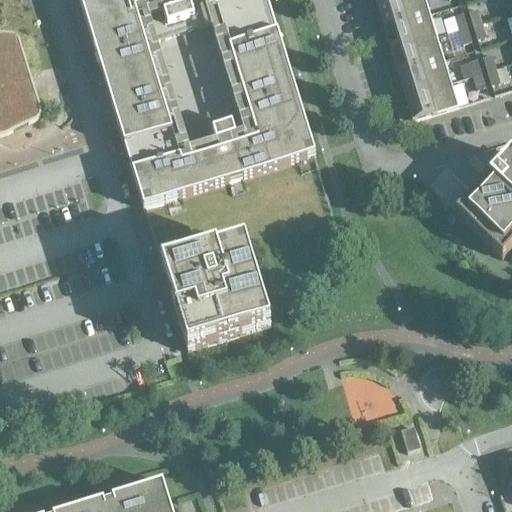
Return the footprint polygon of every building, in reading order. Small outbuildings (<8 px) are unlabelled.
[(77,0),(168,292),(187,356),(270,330),(245,249),(296,234),(296,235),(334,223),(265,0),(77,0)] [(374,0),(378,10),(409,0),(374,0)] [(385,33),(430,19),(424,0),(409,0),(378,10),(385,33)] [(473,30),(481,28),(477,14),(469,16),(473,30)] [(458,35),(467,32),(463,18),(454,21),(458,35)] [(391,55),(437,41),(430,19),(385,33),(391,55)] [(481,28),(473,30),(477,44),(486,42),(481,28)] [(467,32),(458,35),(462,49),(471,46),(467,32)] [(40,111),(19,44),(19,43),(18,43),(18,42),(18,41),(17,41),(17,40),(16,40),(16,39),(15,39),(14,39),(14,38),(13,38),(12,38),(12,37),(11,37),(10,37),(9,37),(0,36),(0,139),(7,137),(34,124),(35,124),(35,123),(36,123),(37,122),(38,121),(38,120),(39,120),(39,119),(40,118),(40,117),(40,116),(40,115),(40,114),(40,113),(40,112),(40,111)] [(398,78),(444,64),(437,41),(391,55),(398,78)] [(487,76),(496,73),(491,59),(483,62),(487,76)] [(405,101),(451,87),(444,64),(398,78),(405,101)] [(472,80),(481,78),(477,64),(468,67),(472,80)] [(505,71),(496,73),(487,76),(491,90),(509,84),(505,71)] [(481,78),(472,80),(477,94),(485,92),(481,78)] [(451,87),(405,101),(413,125),(458,111),(451,87)] [(502,263),(507,257),(511,251),(511,162),(505,156),(484,179),(488,184),(455,220),(502,263)] [(0,218),(2,224),(14,221),(10,207),(0,209),(0,218)] [(407,457),(420,453),(413,431),(400,435),(407,457)] [(170,511),(163,486),(112,502),(113,504),(104,507),(103,505),(79,511),(170,511)]
